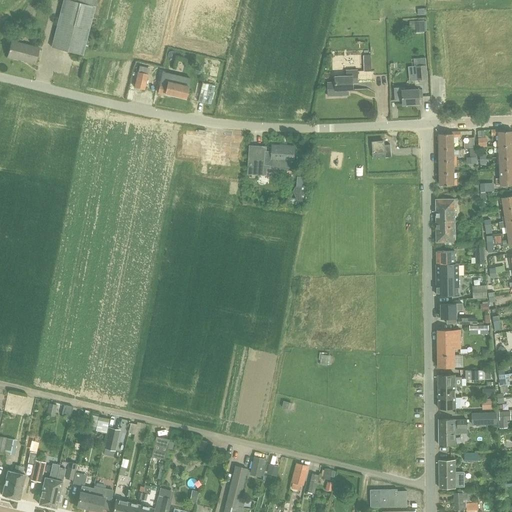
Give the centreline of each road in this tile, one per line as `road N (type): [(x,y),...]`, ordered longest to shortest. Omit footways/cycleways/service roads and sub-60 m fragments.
road 1 (residential): [(430,488),(0,385)]
road 2 (unclassified): [(0,77),(224,124),(426,124)]
road 3 (residential): [(430,488),(426,124)]
